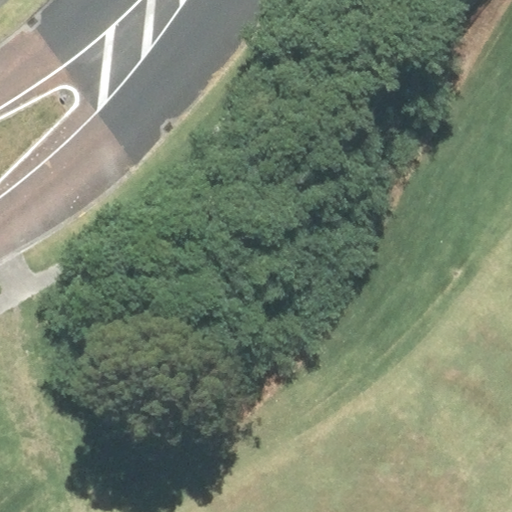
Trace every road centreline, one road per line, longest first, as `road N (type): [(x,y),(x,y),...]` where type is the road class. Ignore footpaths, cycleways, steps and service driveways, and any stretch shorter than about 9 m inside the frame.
road 1 (tertiary): [(228,0),(118,136),(0,233)]
road 2 (tertiary): [(0,82),(108,0)]
